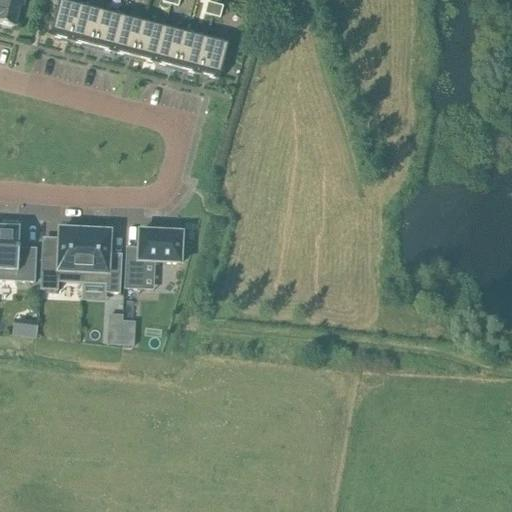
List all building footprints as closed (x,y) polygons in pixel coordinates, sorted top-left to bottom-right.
[(0,0),(0,24),(14,29),(21,0),(0,0)] [(173,0),(172,6),(180,9),(182,0),(173,0)] [(61,2),(52,39),(73,44),(82,7),(61,2)] [(206,16),(214,18),(217,6),(209,4),(206,16)] [(214,18),(222,20),(225,9),(217,6),(214,18)] [(82,7),(73,44),(93,50),(103,13),(82,7)] [(103,13),(93,50),(114,56),(124,18),(103,13)] [(124,18),(114,56),(135,61),(144,24),(124,18)] [(144,24),(135,61),(156,66),(165,29),(144,24)] [(165,29),(156,66),(177,72),(186,35),(165,29)] [(186,35),(177,72),(198,77),(207,40),(186,35)] [(207,40),(198,77),(219,83),(229,46),(207,40)] [(197,121),(209,122),(211,97),(199,96),(197,121)] [(0,224),(0,281),(34,283),(36,250),(20,249),(21,225),(0,224)] [(41,256),(40,290),(58,291),(58,283),(82,284),(85,230),(61,229),(59,257),(41,256)] [(85,230),(82,284),(106,285),(106,293),(120,294),(122,266),(107,265),(109,231),(85,230)] [(126,250),(124,290),(142,290),(144,262),(180,264),(182,234),(145,233),(144,250),(126,250)] [(122,329),(122,321),(123,315),(109,314),(109,328),(122,329)] [(35,338),(37,325),(28,324),(27,337),(35,338)] [(133,346),(134,334),(122,334),(121,346),(133,346)]
